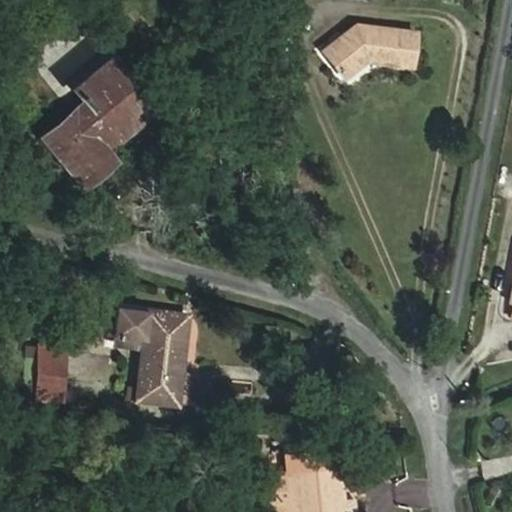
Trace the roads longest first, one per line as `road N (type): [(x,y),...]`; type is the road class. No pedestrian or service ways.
road 1 (unclassified): [(0,228),(300,302),(374,346),(440,422)]
road 2 (residential): [(440,422),(438,386),(511,11)]
